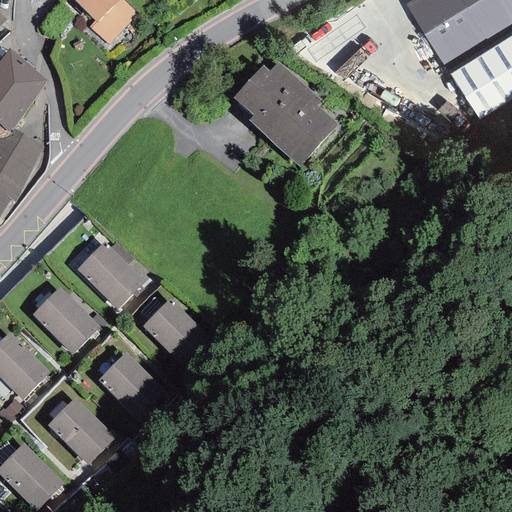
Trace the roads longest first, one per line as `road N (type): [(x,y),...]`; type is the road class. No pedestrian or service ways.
road 1 (secondary): [(63,177),(167,68),(280,0)]
road 2 (residential): [(63,177),(54,92),(22,35),(21,0)]
